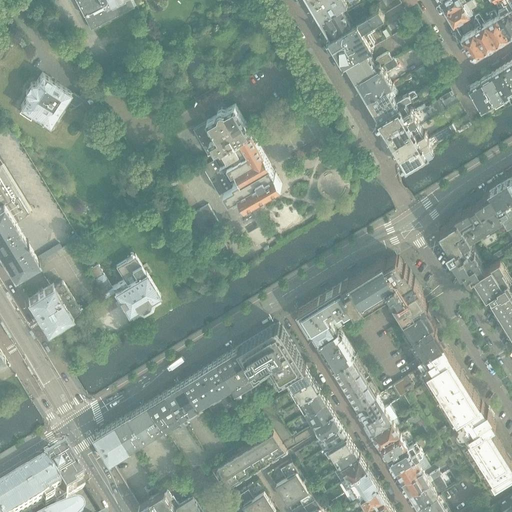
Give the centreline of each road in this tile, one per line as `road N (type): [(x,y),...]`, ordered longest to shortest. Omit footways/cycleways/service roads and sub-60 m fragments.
road 1 (residential): [(409,511),(279,298)]
road 2 (tertiary): [(74,427),(279,298)]
road 3 (residential): [(74,427),(78,400),(0,270)]
road 4 (residential): [(366,136),(284,0)]
road 5 (residential): [(452,295),(448,311),(511,412)]
road 6 (residential): [(427,0),(470,70),(511,45)]
road 7 (residential): [(0,331),(52,416),(74,427)]
